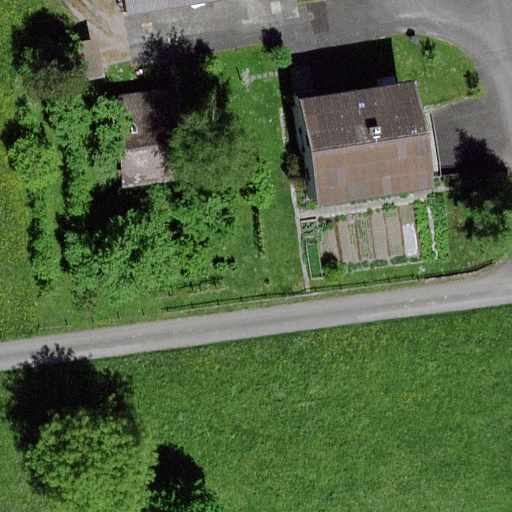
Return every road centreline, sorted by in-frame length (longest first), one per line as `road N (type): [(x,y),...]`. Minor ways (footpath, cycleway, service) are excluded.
road 1 (track): [(511,283),(0,350)]
road 2 (track): [(511,125),(489,0)]
